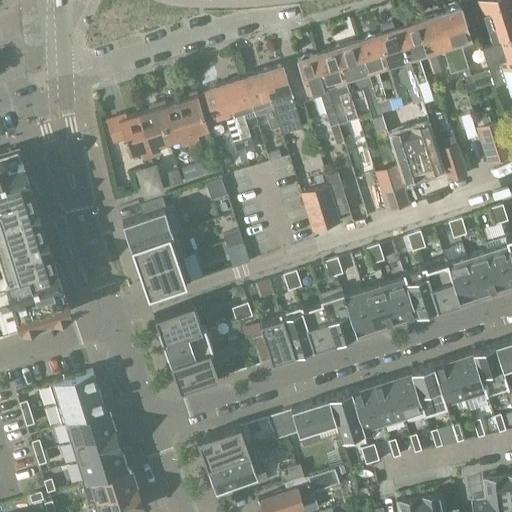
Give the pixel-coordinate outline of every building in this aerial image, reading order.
[(511,43),(498,0),(478,0),(491,39),(481,42),(487,61),(494,84),(507,80),(511,93),(511,97),(511,43)] [(511,0),(498,0),(511,43),(511,0)] [(459,69),(458,69),(462,78),(471,75),(467,66),(460,42),(471,38),(460,5),(441,11),(459,69)] [(450,71),(458,69),(459,69),(441,11),(418,19),(428,52),(443,47),(450,71)] [(417,82),(418,82),(426,79),(419,55),(428,52),(418,19),(399,25),(417,82)] [(441,158),(438,147),(418,82),(417,82),(399,25),(376,32),(386,65),(387,67),(390,67),(391,63),(401,60),(403,68),(401,68),(398,72),(402,84),(406,85),(407,85),(412,101),(390,108),(381,111),(397,163),(399,171),(441,158)] [(376,32),(357,38),(381,111),(390,108),(377,68),(386,65),(376,32)] [(348,90),(350,89),(363,85),(372,114),(381,111),(357,38),(334,45),(341,65),(348,90)] [(316,51),(338,121),(339,122),(348,120),(343,106),(342,106),(338,93),(348,90),(341,65),(334,45),(316,51)] [(338,121),(316,51),(297,57),(308,90),(310,97),(320,94),(330,124),(338,121)] [(434,52),(428,53),(434,71),(440,69),(434,52)] [(281,61),(261,67),(281,131),(302,124),(294,100),(281,61)] [(261,67),(242,74),(252,106),(263,103),(270,127),(271,127),(274,139),(282,136),(281,131),(261,67)] [(224,80),(223,81),(243,144),(251,142),(253,141),(251,135),(245,117),(255,114),(253,107),(252,106),(242,74),(224,80)] [(205,91),(202,92),(210,119),(214,118),(214,119),(224,115),(232,140),(231,140),(234,151),(245,148),(243,144),(223,81),(223,80),(204,86),(205,91)] [(197,91),(177,98),(191,142),(200,139),(198,131),(209,128),(207,120),(210,119),(202,92),(198,94),(197,91)] [(164,98),(156,101),(169,140),(179,137),(182,144),(191,142),(177,98),(165,101),(164,98)] [(149,106),(138,110),(152,154),(161,151),(159,143),(169,140),(156,101),(148,103),(149,106)] [(125,110),(106,117),(114,142),(125,138),(130,152),(140,149),(143,157),(152,154),(138,110),(126,114),(125,110)] [(486,112),(474,116),(477,125),(489,121),(486,112)] [(451,127),(440,131),(445,144),(456,141),(451,127)] [(441,158),(448,178),(455,176),(467,173),(457,141),(445,145),(438,147),(441,158)] [(505,141),(484,147),(491,171),(511,165),(505,141)] [(276,144),(266,146),(268,154),(277,151),(276,144)] [(34,198),(33,198),(27,178),(28,177),(21,157),(21,158),(17,147),(0,152),(0,331),(21,325),(21,326),(37,321),(37,320),(52,315),(52,316),(69,311),(69,310),(64,293),(63,293),(60,282),(60,281),(54,261),(53,262),(48,245),(48,244),(48,243),(43,227),(42,227),(39,215),(34,198)] [(201,173),(216,168),(212,156),(197,161),(201,173)] [(186,178),(201,173),(197,161),(182,166),(186,178)] [(400,171),(399,171),(397,163),(382,168),(384,176),(400,171)] [(146,192),(164,187),(156,164),(139,169),(146,192)] [(168,183),(181,179),(178,167),(164,171),(168,183)] [(325,174),(338,213),(350,209),(338,170),(325,174)] [(339,220),(327,182),(301,191),(312,229),(339,220)] [(166,206),(162,195),(138,203),(142,214),(166,206)] [(502,202),(496,204),(501,220),(508,218),(502,202)] [(181,228),(173,203),(166,206),(142,214),(122,221),(130,246),(178,229),(181,228)] [(489,206),(494,223),(501,220),(496,204),(489,206)] [(461,215),(455,218),(460,234),(466,232),(461,215)] [(448,220),(453,236),(460,234),(455,218),(448,220)] [(222,233),(225,240),(240,235),(238,228),(222,233)] [(186,253),(178,229),(130,246),(138,269),(181,255),(186,253)] [(420,229),(413,231),(419,247),(425,245),(420,229)] [(407,233),(412,249),(419,247),(413,231),(407,233)] [(511,234),(501,238),(502,242),(511,272),(511,234)] [(242,242),(240,235),(225,240),(227,247),(242,242)] [(501,236),(481,242),(483,248),(495,287),(511,281),(511,272),(502,242),(501,238),(501,236)] [(379,242),(372,244),(377,260),(384,258),(379,242)] [(459,243),(439,249),(442,256),(443,261),(455,299),(475,293),(463,254),(459,243)] [(366,246),(371,262),(377,260),(372,244),(366,246)] [(483,248),(463,254),(475,293),(495,287),(483,248)] [(190,280),(181,255),(138,269),(147,295),(190,280)] [(337,255),(331,257),(336,273),(342,271),(337,255)] [(442,256),(419,263),(419,265),(432,307),(455,299),(443,261),(442,256)] [(324,259),(329,275),(336,273),(331,257),(324,259)] [(419,265),(398,271),(399,275),(412,313),(432,307),(419,265)] [(296,268),(290,270),(295,286),(301,284),(296,268)] [(295,286),(290,270),(283,272),(288,288),(295,286)] [(399,275),(381,281),(393,319),(412,313),(399,275)] [(268,278),(257,282),(261,295),(272,291),(268,278)] [(381,281),(362,286),(374,325),(393,319),(381,281)] [(341,284),(318,292),(320,300),(333,338),(356,331),(343,292),(341,284)] [(362,286),(343,292),(356,331),(374,325),(362,286)] [(192,300),(154,313),(162,336),(200,323),(192,300)] [(320,300),(302,306),(314,344),(333,338),(320,300)] [(235,314),(250,309),(248,302),(232,307),(235,314)] [(301,302),(278,309),(279,313),(291,352),(314,344),(302,306),(301,302)] [(250,309),(235,314),(237,320),(252,315),(250,309)] [(279,313),(259,319),(263,332),(271,358),(291,352),(279,313)] [(162,336),(171,362),(209,349),(212,348),(203,322),(200,323),(162,336)] [(253,335),(252,335),(260,362),(271,358),(263,332),(253,335)] [(511,335),(495,341),(502,364),(511,361),(511,335)] [(474,348),(488,390),(508,383),(502,364),(495,341),(474,348)] [(451,355),(464,394),(465,399),(488,391),(488,390),(474,348),(451,355)] [(171,362),(179,387),(217,374),(209,349),(171,362)] [(433,361),(445,400),(464,394),(451,355),(433,361)] [(410,368),(422,407),(424,410),(446,403),(445,400),(433,361),(410,368)] [(99,388),(92,368),(49,381),(56,402),(99,388)] [(392,374),(404,413),(422,407),(410,368),(392,374)] [(369,381),(381,420),(383,425),(406,417),(404,413),(392,374),(369,381)] [(351,387),(363,426),(381,420),(369,381),(351,387)] [(328,395),(335,418),(341,437),(364,429),(363,426),(351,387),(328,395)] [(105,407),(99,388),(56,402),(62,422),(64,422),(69,420),(69,419),(105,408),(105,407)] [(335,418),(328,395),(279,410),(286,433),(335,418)] [(19,401),(23,412),(30,410),(27,398),(19,401)] [(113,425),(107,406),(105,407),(105,408),(69,419),(69,420),(64,422),(70,440),(114,426),(114,425),(113,425)] [(34,421),(30,410),(23,412),(26,424),(34,421)] [(275,437),(286,433),(279,410),(267,414),(275,437)] [(499,430),(505,428),(500,412),(494,414),(499,430)] [(478,435),(484,433),(479,417),(473,419),(478,435)] [(457,440),(463,438),(458,422),(451,424),(457,440)] [(197,436),(206,461),(247,447),(239,423),(197,436)] [(120,446),(114,426),(70,440),(76,460),(81,458),(120,446),(120,447),(120,446)] [(435,445),(442,443),(437,427),(430,429),(435,445)] [(414,450),(421,448),(416,432),(409,434),(414,450)] [(31,440),(35,451),(43,449),(39,437),(31,440)] [(393,455),(400,453),(395,437),(388,439),(393,455)] [(374,442),(367,444),(372,460),(379,458),(374,442)] [(372,460),(367,444),(361,446),(366,462),(372,460)] [(247,447),(206,461),(215,488),(261,471),(252,445),(247,447)] [(124,460),(120,447),(120,446),(81,458),(76,460),(82,478),(81,478),(82,480),(87,479),(91,477),(90,476),(126,465),(126,464),(124,460)] [(46,460),(43,449),(35,451),(39,463),(46,460)] [(312,489),(325,485),(338,480),(333,462),(306,471),(309,479),(298,483),(297,482),(258,495),(263,511),(277,511),(305,503),(301,492),(312,489)] [(299,462),(279,468),(283,480),(303,474),(299,462)] [(129,463),(126,464),(126,465),(90,476),(91,477),(87,479),(82,480),(88,500),(136,485),(136,484),(135,484),(129,463)] [(343,464),(336,466),(338,472),(345,470),(343,464)] [(509,511),(504,472),(482,475),(485,496),(470,497),(472,511),(509,511)] [(43,479),(47,490),(55,488),(51,476),(43,479)] [(124,511),(143,506),(136,485),(88,500),(88,501),(92,500),(96,511),(124,511)] [(43,497),(41,489),(29,493),(32,501),(43,497)] [(441,489),(419,494),(422,511),(460,511),(459,507),(445,510),(441,489)] [(422,511),(419,494),(398,498),(400,511),(422,511)] [(49,511),(55,510),(52,499),(44,501),(47,511),(49,511)]
